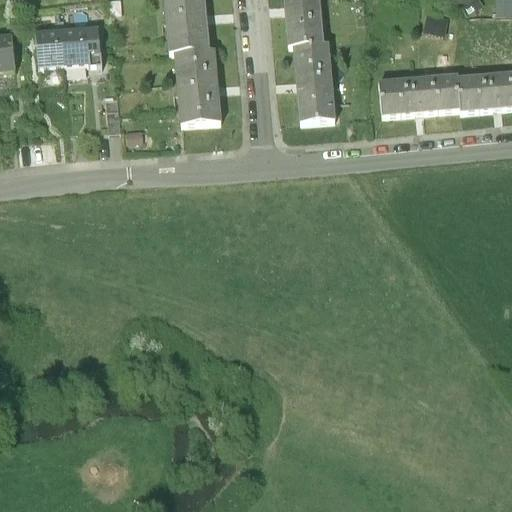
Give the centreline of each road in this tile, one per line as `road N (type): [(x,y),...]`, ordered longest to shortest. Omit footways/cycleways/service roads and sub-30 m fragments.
road 1 (residential): [(263,172),(0,196)]
road 2 (residential): [(511,146),(263,172)]
road 3 (residential): [(263,172),(254,0)]
